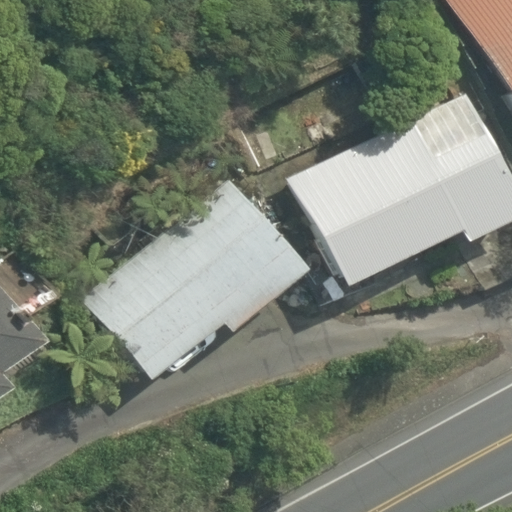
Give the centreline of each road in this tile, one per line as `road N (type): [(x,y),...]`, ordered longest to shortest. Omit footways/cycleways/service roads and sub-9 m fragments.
road 1 (residential): [(511,313),(356,334),(213,375),(0,479)]
road 2 (secondary): [(385,511),(511,444)]
